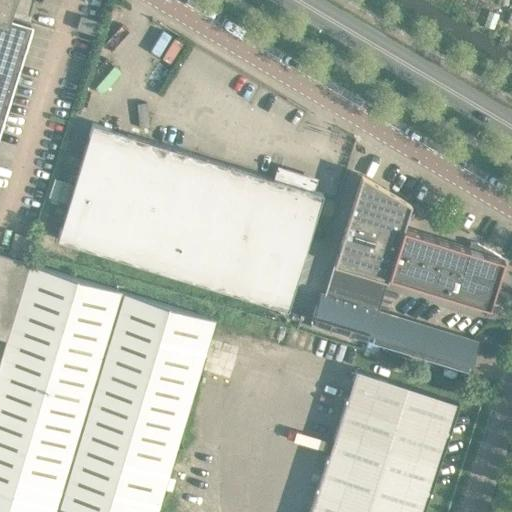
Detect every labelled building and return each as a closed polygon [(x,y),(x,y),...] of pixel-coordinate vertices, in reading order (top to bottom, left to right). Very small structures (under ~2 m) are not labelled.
[(0,0),(0,122),(30,25),(26,24),(11,20),(6,18),(10,5),(11,2),(11,0),(0,0)] [(75,28),(95,34),(99,22),(79,16),(75,28)] [(286,309),(322,193),(91,123),(56,239),(286,309)] [(314,186),(318,174),(280,163),(277,174),(314,186)] [(504,266),(479,250),(478,249),(471,248),(469,254),(405,228),(414,205),(360,172),(322,294),(319,293),(311,319),(368,337),(376,310),(387,276),(485,313),(504,266)] [(0,358),(0,511),(155,511),(213,318),(0,253),(0,336),(6,338),(0,358)] [(477,341),(376,310),(368,337),(468,367),(477,341)] [(421,511),(458,402),(355,368),(307,511),(421,511)]
